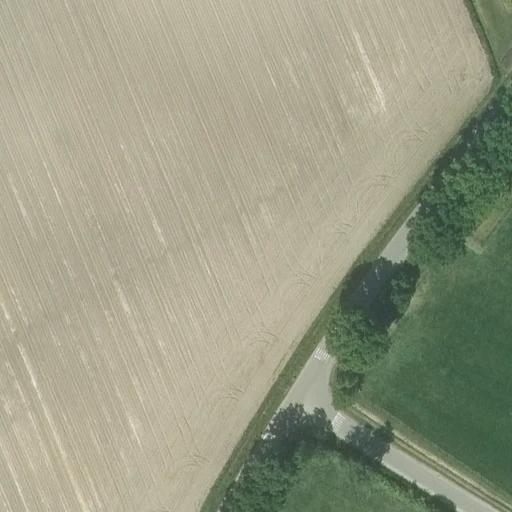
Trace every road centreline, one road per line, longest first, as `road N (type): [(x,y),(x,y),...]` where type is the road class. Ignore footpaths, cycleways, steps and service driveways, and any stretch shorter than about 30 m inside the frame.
road 1 (unclassified): [(295,401),(389,259),(511,101)]
road 2 (unclassified): [(472,511),(295,401)]
road 3 (unclassified): [(229,511),(295,401)]
